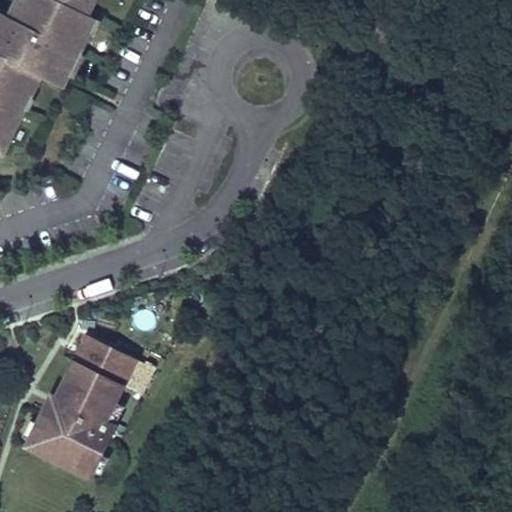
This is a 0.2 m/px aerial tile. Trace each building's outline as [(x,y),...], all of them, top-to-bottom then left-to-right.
[(11,0),(5,14),(0,12),(0,141),(1,142),(19,106),(15,104),(19,95),(23,97),(34,75),(46,81),(52,68),(63,74),(69,61),(65,59),(69,50),(73,52),(85,28),(81,26),(86,16),(82,14),(88,0),(11,0)] [(90,18),(86,16),(81,26),(85,28),(90,18)] [(73,52),(69,50),(65,59),(69,61),(73,52)] [(52,68),(46,81),(57,86),(63,74),(52,68)] [(19,95),(15,104),(19,106),(23,97),(19,95)] [(23,443),(20,450),(80,480),(84,473),(92,457),(94,458),(109,429),(107,428),(99,424),(108,405),(117,388),(110,385),(123,360),(80,339),(73,352),(80,356),(74,367),(67,364),(49,400),(42,414),(37,411),(30,426),(31,427),(23,443)] [(73,352),(67,364),(74,367),(80,356),(73,352)] [(123,360),(110,385),(117,388),(129,363),(123,360)] [(44,397),(37,411),(42,414),(49,400),(44,397)]
